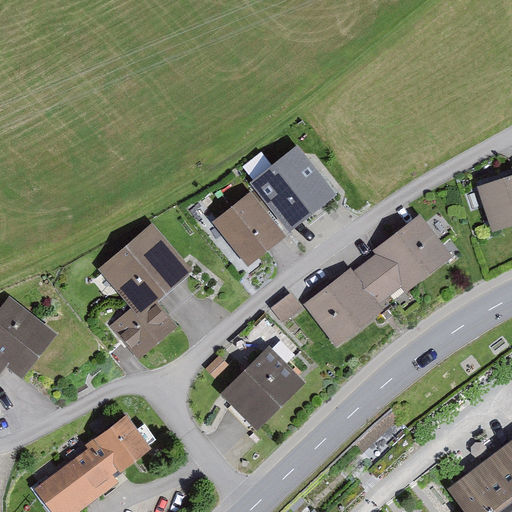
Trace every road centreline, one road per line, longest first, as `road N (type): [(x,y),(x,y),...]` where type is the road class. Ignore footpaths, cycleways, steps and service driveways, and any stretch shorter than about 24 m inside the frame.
road 1 (track): [(434,0),(165,201),(0,276)]
road 2 (residential): [(166,393),(305,265),(511,136)]
road 3 (secondary): [(252,510),(415,360),(511,300)]
road 4 (residential): [(0,445),(114,391),(166,393)]
road 5 (residential): [(166,393),(252,510)]
